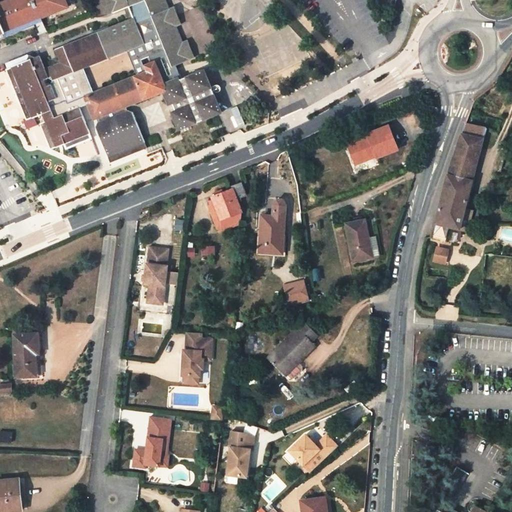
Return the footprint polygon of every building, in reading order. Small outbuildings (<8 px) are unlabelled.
[(67,5),(65,0),(2,0),(0,1),(0,31),(4,30),(0,21),(0,17),(28,6),(26,2),(31,0),(44,0),(46,4),(41,6),(37,7),(41,16),(67,5)] [(24,99),(31,117),(41,113),(44,120),(51,137),(46,139),(50,148),(64,143),(65,147),(74,144),(73,139),(89,133),(79,107),(87,104),(92,118),(96,117),(124,106),(162,90),(168,103),(172,101),(176,110),(171,111),(178,128),(220,111),(203,69),(182,78),(178,80),(172,66),(176,64),(188,59),(194,57),(187,39),(182,42),(175,25),(181,23),(174,5),(166,8),(162,0),(107,0),(112,12),(124,7),(128,5),(134,17),(129,19),(55,48),(60,62),(61,65),(53,68),(52,65),(44,69),(39,55),(34,57),(28,55),(26,60),(11,66),(17,82),(12,85),(19,101),(24,99)] [(101,0),(107,14),(112,12),(107,0),(101,0)] [(128,5),(124,7),(129,19),(134,17),(128,5)] [(182,78),(176,64),(172,66),(178,80),(182,78)] [(11,66),(6,68),(12,85),(17,82),(11,66)] [(19,101),(26,119),(31,117),(24,99),(19,101)] [(98,121),(126,110),(124,106),(96,117),(98,121)] [(132,112),(126,110),(98,121),(96,126),(108,156),(144,142),(132,112)] [(44,120),(40,122),(46,139),(51,137),(44,120)] [(465,208),(486,127),(465,122),(447,176),(432,238),(446,241),(450,226),(460,230),(461,224),(465,208)] [(356,163),(377,154),(378,156),(397,148),(389,126),(369,134),(370,136),(363,139),(363,137),(348,144),(356,163)] [(74,144),(91,138),(89,133),(73,139),(74,144)] [(108,156),(110,161),(145,147),(144,142),(108,156)] [(220,219),(222,231),(241,223),(243,212),(239,202),(242,201),(241,197),(248,194),(243,181),(232,186),(233,188),(224,192),(223,190),(216,193),(217,195),(212,197),(214,201),(211,202),(212,205),(215,204),(220,219)] [(262,215),(260,252),(283,253),(286,216),(287,205),(286,201),(284,199),(280,198),(277,198),(275,200),(273,203),(272,215),(262,215)] [(215,204),(212,205),(209,206),(218,229),(222,231),(220,219),(215,204)] [(470,209),(465,208),(461,224),(465,225),(470,209)] [(365,219),(347,223),(355,261),(379,255),(376,237),(369,238),(365,219)] [(169,248),(150,246),(145,283),(151,284),(149,298),(164,299),(168,265),(167,265),(169,248)] [(449,250),(440,247),(436,259),(446,262),(449,250)] [(284,285),(289,305),(309,299),(303,280),(284,285)] [(305,321),(269,357),(284,372),(285,371),(291,377),(295,377),(303,368),(303,365),(300,361),(316,345),(312,340),(318,334),(305,321)] [(202,333),(187,332),(187,350),(184,350),(183,376),(185,376),(199,376),(201,376),(201,369),(204,369),(204,360),(204,352),(212,352),(213,339),(202,339),(202,333)] [(39,333),(15,334),(17,375),(37,374),(37,352),(39,352),(39,333)] [(248,358),(240,357),(239,365),(247,366),(248,358)] [(199,376),(185,376),(184,383),(199,384),(199,376)] [(12,383),(0,383),(0,391),(12,391),(12,383)] [(224,409),(214,408),(213,420),(223,421),(224,409)] [(166,419),(152,417),(147,450),(136,449),(134,465),(145,467),(146,463),(165,466),(167,455),(161,454),(162,446),(159,446),(160,439),(163,439),(166,419)] [(172,419),(166,419),(163,439),(169,440),(172,419)] [(10,431),(0,430),(0,440),(9,441),(10,431)] [(245,434),(234,432),(232,447),(233,448),(229,475),(248,478),(252,450),(254,451),(256,438),(245,434)] [(312,471),(339,446),(328,434),(317,445),(307,434),(291,449),(312,471)] [(467,473),(456,466),(442,491),(453,497),(467,473)] [(261,491),(271,502),(288,486),(278,476),(261,491)] [(19,478),(0,479),(0,511),(22,509),(19,478)] [(304,499),(305,511),(328,511),(326,496),(304,499)]
